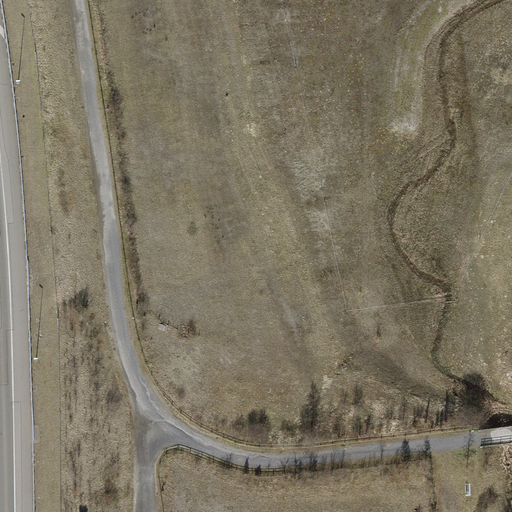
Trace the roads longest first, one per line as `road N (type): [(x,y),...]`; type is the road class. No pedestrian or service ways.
road 1 (track): [(145,424),(73,0)]
road 2 (track): [(490,437),(280,459),(199,445),(145,424)]
road 3 (track): [(442,0),(429,9),(404,118)]
